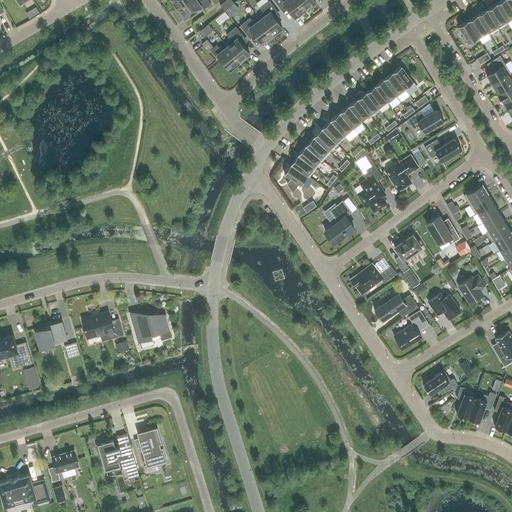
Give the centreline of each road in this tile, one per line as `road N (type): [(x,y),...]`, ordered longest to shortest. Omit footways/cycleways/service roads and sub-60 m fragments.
road 1 (residential): [(0,440),(170,399),(210,511)]
road 2 (unclassified): [(213,289),(218,381),(258,511)]
road 3 (residential): [(0,306),(95,280),(213,289)]
road 4 (residential): [(485,154),(327,275)]
road 5 (unclassified): [(404,27),(328,84),(264,147)]
road 6 (residential): [(222,110),(353,0)]
road 7 (residential): [(508,148),(427,11)]
road 8 (residential): [(404,27),(485,154)]
road 9 (residential): [(511,457),(430,429),(395,375)]
road 10 (residential): [(511,303),(395,375)]
road 11 (residential): [(145,0),(222,110)]
road 12 (residential): [(327,275),(248,177)]
road 13 (residential): [(395,375),(327,275)]
